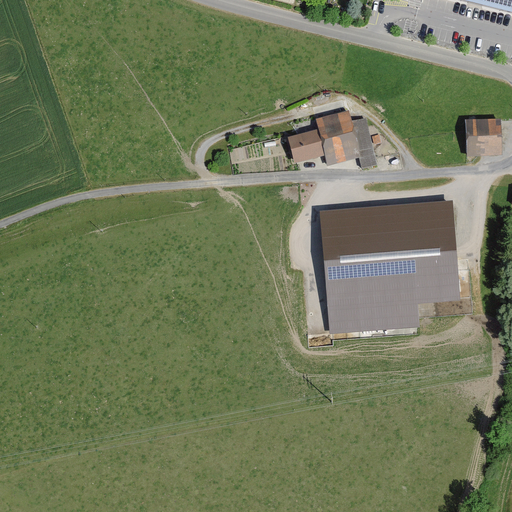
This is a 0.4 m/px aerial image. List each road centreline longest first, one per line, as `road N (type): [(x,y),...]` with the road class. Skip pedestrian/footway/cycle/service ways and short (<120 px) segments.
road 1 (track): [(509,163),(108,192),(0,225)]
road 2 (track): [(476,169),(477,300),(498,355),(462,511)]
road 3 (unclassified): [(511,74),(215,0)]
road 4 (track): [(209,182),(201,158),(215,139),(334,106),(369,115),(421,174)]
